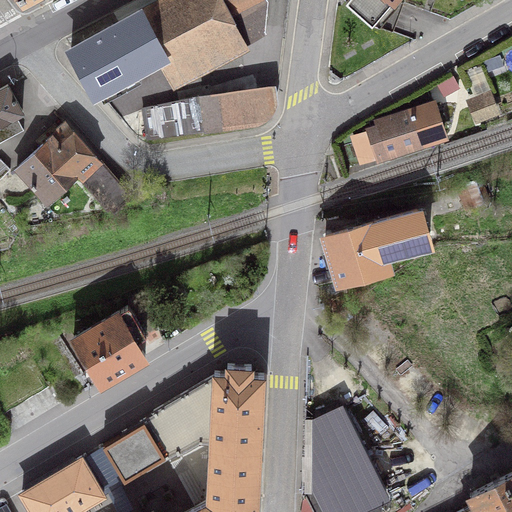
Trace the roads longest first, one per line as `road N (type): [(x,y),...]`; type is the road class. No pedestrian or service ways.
road 1 (residential): [(288,317),(266,317),(213,342),(0,472)]
road 2 (residential): [(23,41),(143,164),(299,138)]
road 3 (residential): [(511,9),(299,138)]
road 4 (residential): [(277,511),(288,317)]
road 5 (residential): [(288,317),(299,138)]
road 6 (residential): [(299,138),(313,0)]
